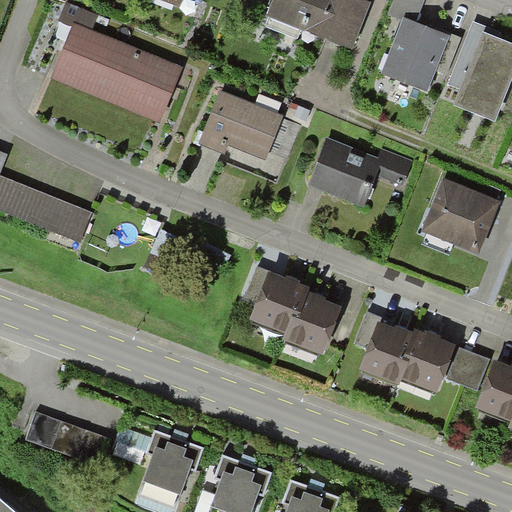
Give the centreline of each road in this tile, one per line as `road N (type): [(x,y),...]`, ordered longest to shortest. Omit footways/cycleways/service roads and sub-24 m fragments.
road 1 (residential): [(0,100),(23,124),(118,170),(511,323)]
road 2 (secondary): [(511,497),(0,307)]
